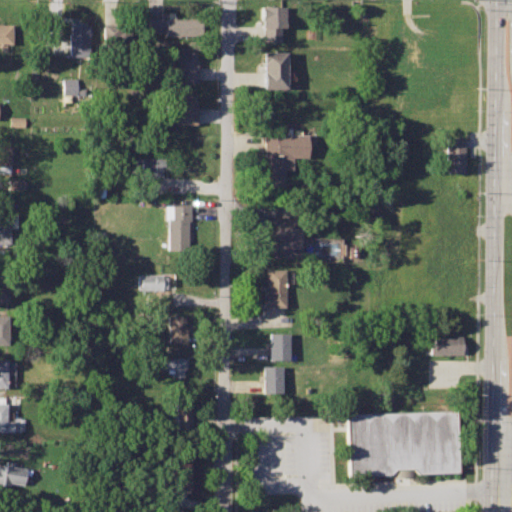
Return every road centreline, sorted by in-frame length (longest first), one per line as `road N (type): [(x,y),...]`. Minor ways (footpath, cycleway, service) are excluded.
road 1 (residential): [(224,511),(228,0)]
road 2 (secondary): [(495,0),(491,410),(507,455)]
